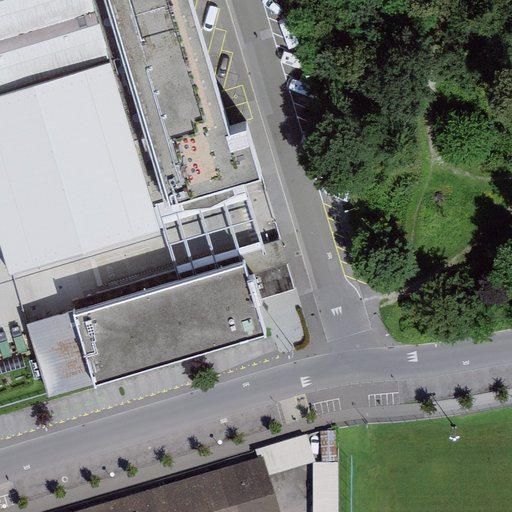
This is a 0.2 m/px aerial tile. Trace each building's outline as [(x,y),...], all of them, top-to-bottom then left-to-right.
[(0,0),(0,248),(9,280),(161,236),(153,207),(166,201),(169,214),(262,187),(246,139),(229,143),(186,0),(0,0)] [(72,311),(26,325),(48,397),(93,384),(95,388),(266,336),(257,307),(262,305),(254,282),(249,283),(243,265),(73,316),(72,311)] [(306,434),(254,450),(257,458),(261,457),(267,476),(314,461),(306,434)] [(257,458),(80,511),(277,511),(267,476),(261,457),(257,458)] [(337,511),(337,463),(312,463),(312,511),(337,511)]
